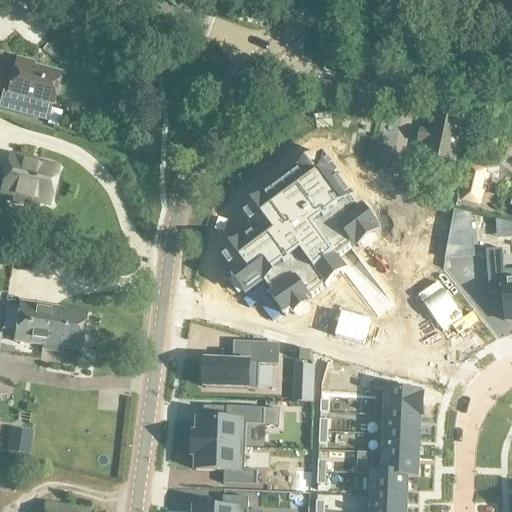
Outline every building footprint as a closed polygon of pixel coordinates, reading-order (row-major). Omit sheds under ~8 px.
[(511,0),(490,0),(492,4),(511,12),(511,0)] [(17,60),(8,91),(4,90),(0,104),(0,109),(43,121),(48,103),(52,104),(59,76),(31,69),(32,64),(17,60)] [(416,144),(425,146),(423,158),(454,164),(463,124),(431,118),(428,133),(420,131),(416,144)] [(339,176),(325,156),(283,184),(265,196),(272,206),(228,236),(241,256),(244,254),(268,289),(265,291),(282,313),(362,256),(351,241),(366,229),(368,232),(387,217),(359,182),(345,192),(335,179),(339,176)] [(57,170),(10,158),(1,193),(48,205),(57,170)] [(468,165),(463,186),(459,201),(479,206),(483,191),(481,191),(486,170),(468,165)] [(453,211),(448,242),(472,240),(471,216),(471,215),(456,212),(453,211)] [(506,323),(511,322),(511,272),(504,273),(502,251),(485,252),(489,296),(503,294),(506,323)] [(0,259),(0,283),(5,284),(8,260),(0,259)] [(12,343),(45,348),(48,332),(56,329),(59,309),(18,302),(12,343)] [(48,332),(45,348),(78,353),(85,313),(59,309),(56,329),(48,332)] [(202,366),(201,384),(204,384),(204,389),(258,391),(259,364),(205,362),(205,366),(202,366)] [(313,404),(314,386),(314,367),(295,367),(294,385),(293,404),(313,404)] [(378,395),(377,416),(415,417),(416,396),(378,395)] [(320,414),(328,414),(329,402),(320,402),(320,414)] [(194,435),(193,447),(245,449),(264,449),(264,427),(265,410),(227,409),(226,423),(203,422),(197,422),(197,435),(194,435)] [(378,418),(377,434),(415,435),(416,419),(378,418)] [(327,433),(328,421),(320,421),(319,433),(327,433)] [(327,446),(327,433),(319,433),(319,445),(327,446)] [(378,435),(377,454),(415,455),(415,436),(378,435)] [(193,447),(193,458),(196,459),(195,472),(224,473),(223,486),(257,487),(257,472),(244,472),(245,449),(193,447)] [(378,455),(378,472),(415,473),(415,456),(378,455)] [(318,462),(317,474),(325,474),(326,462),(318,462)] [(0,490),(14,494),(18,476),(0,472),(0,490)] [(325,474),(317,474),(317,486),(325,486),(325,474)] [(362,475),(361,496),(372,497),(404,498),(405,476),(362,475)] [(372,497),(370,511),(404,511),(405,498),(404,498),(372,497)] [(195,511),(246,511),(247,501),(224,500),(223,511),(213,511),(196,511),(195,511)] [(315,511),(323,511),(324,503),(316,503),(315,511)]
